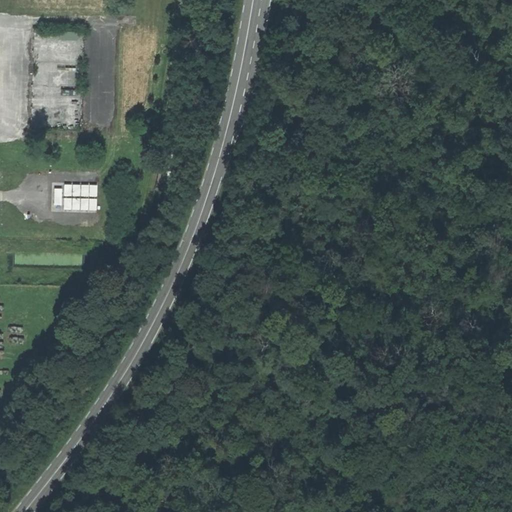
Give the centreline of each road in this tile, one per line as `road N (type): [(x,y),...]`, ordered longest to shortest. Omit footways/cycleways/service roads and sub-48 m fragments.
road 1 (primary): [(253,0),(207,195),(167,303),(106,409),(25,511)]
road 2 (track): [(511,305),(279,270)]
